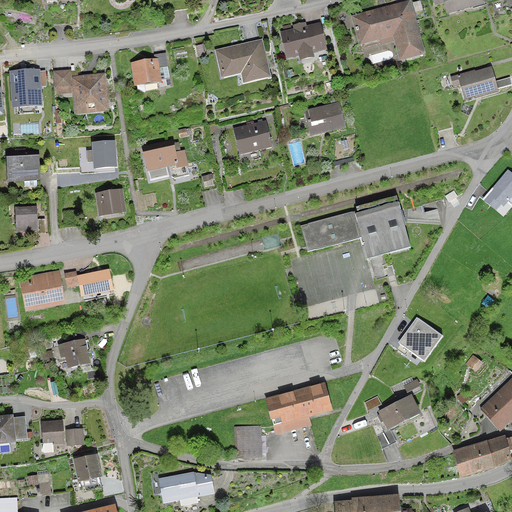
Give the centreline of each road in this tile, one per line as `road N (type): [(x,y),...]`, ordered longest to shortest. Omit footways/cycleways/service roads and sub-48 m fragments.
road 1 (residential): [(511,431),(399,466),(355,470),(221,465),(122,445)]
road 2 (residential): [(511,125),(497,149),(141,234)]
road 3 (residential): [(0,59),(339,0)]
road 4 (tertiary): [(270,511),(370,490),(447,486),(511,466)]
road 5 (residential): [(109,400),(109,373),(140,281),(141,234)]
road 6 (residential): [(141,234),(0,263)]
